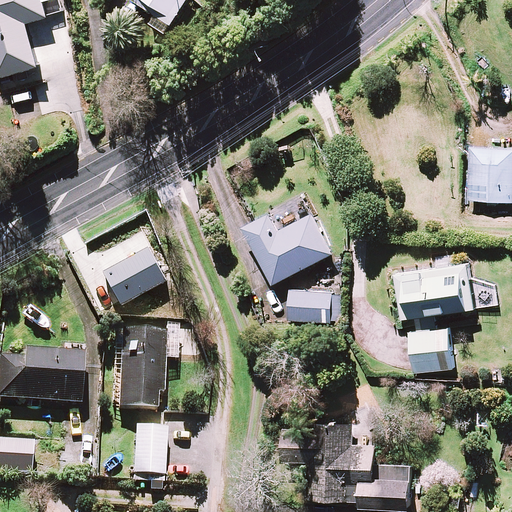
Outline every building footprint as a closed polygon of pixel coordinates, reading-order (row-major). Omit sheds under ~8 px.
[(0,0),(0,21),(21,18),(18,0),(0,0)] [(133,0),(133,1),(173,26),(189,0),(133,0)] [(511,150),(471,148),(468,202),(511,203),(511,150)] [(334,255),(313,214),(280,231),(271,214),(245,228),(275,286),(334,255)] [(496,284),(471,279),(469,265),(397,275),(402,311),(403,320),(417,318),(419,330),(411,331),(417,374),(457,369),(451,326),(439,328),(438,322),(435,323),(434,317),(500,307),(496,284)] [(332,294),(290,292),(289,321),(331,323),(332,294)] [(175,359),(176,324),(162,324),(161,337),(122,335),(119,410),(162,412),(165,359),(175,359)] [(84,356),(26,352),(25,362),(0,360),(0,401),(81,406),(84,356)] [(411,510),(413,466),(377,465),(378,446),(353,445),(354,426),(296,423),(295,428),(286,427),(284,460),(311,461),(309,500),(361,502),(361,508),(411,510)] [(167,432),(136,431),(134,477),(164,478),(167,432)] [(62,442),(23,439),(21,466),(60,469),(62,442)]
